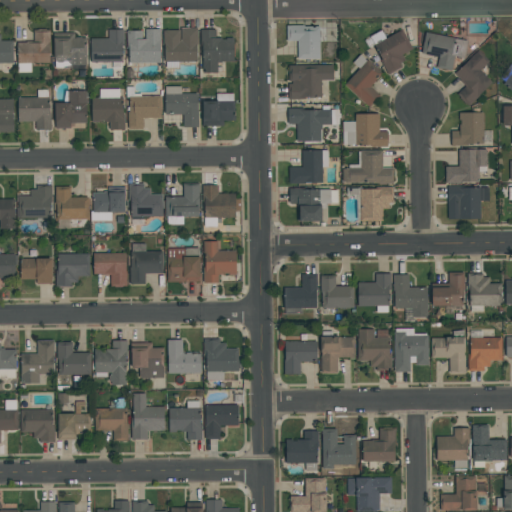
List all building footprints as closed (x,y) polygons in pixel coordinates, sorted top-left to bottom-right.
[(297,59),(320,59),(319,26),(285,26),(286,41),(297,41),(297,59)] [(127,63),(159,64),(160,29),(144,29),(144,31),(128,31),(127,63)] [(197,30),(164,29),(163,61),(196,62),(197,30)] [(91,38),(90,62),(122,63),(122,30),(108,30),(108,39),(91,38)] [(202,73),(217,73),(217,62),(233,62),(233,39),(215,39),(215,30),(201,30),(202,73)] [(406,63),(401,55),(412,50),(402,30),(373,44),(386,72),(406,63)] [(49,63),(50,32),(33,32),(33,43),(18,43),(17,72),(30,72),(30,63),(49,63)] [(451,71),(454,56),(464,58),(467,40),(425,32),(421,54),(439,57),(436,68),(451,71)] [(13,41),(1,41),(0,33),(0,63),(14,63),(13,41)] [(85,68),(86,37),(54,36),(53,67),(85,68)] [(492,82),(480,71),(489,61),(477,51),(454,75),(466,86),(456,95),(469,107),(492,82)] [(379,95),(369,86),(380,73),(360,54),(352,63),(359,69),(344,85),(368,107),(379,95)] [(289,99),(321,99),(320,80),(333,80),(332,65),(288,66),(289,99)] [(511,70),(502,87),(511,93),(511,70)] [(165,115),(182,114),(183,128),(198,127),(197,94),(181,94),(181,86),(164,87),(165,115)] [(99,89),(99,98),(91,98),(91,122),(109,122),(109,130),(122,130),(122,90),(99,89)] [(17,97),(18,122),(35,122),(35,130),(50,130),(49,90),(36,90),(36,97),(17,97)] [(55,128),(71,128),(71,123),(87,123),(86,91),(67,92),(67,103),(54,103),(55,128)] [(223,126),(223,121),(232,121),(233,94),(222,94),(222,103),(203,103),(202,126),(223,126)] [(160,97),(128,97),(128,129),(143,129),(143,119),(161,118),(160,97)] [(13,99),(0,99),(0,132),(13,132),(13,99)] [(502,126),(511,126),(511,146),(511,145),(511,106),(502,107),(502,126)] [(320,125),(331,125),(330,110),(287,110),(288,124),(296,124),(296,142),(320,142),(320,125)] [(458,113),(459,131),(450,131),(451,145),(483,145),(482,112),(458,113)] [(378,114),(354,114),(354,122),(342,122),(342,146),(387,146),(387,131),(379,132),(378,114)] [(486,149),(457,150),(458,167),(445,167),(445,183),(478,183),(478,166),(486,166),(486,149)] [(327,150),(301,151),(302,167),(288,168),(288,184),(322,183),(321,167),(328,167),(327,150)] [(382,169),(382,151),(360,150),(360,166),(343,166),(343,183),(393,184),(393,169),(382,169)] [(235,217),(235,194),(217,194),(217,185),(203,186),(203,218),(235,217)] [(129,187),(129,217),(162,217),(162,194),(150,195),(149,186),(129,187)] [(166,197),(165,224),(182,225),(183,217),(198,217),(199,186),(183,186),(182,197),(166,197)] [(88,219),(88,197),(70,197),(70,187),(55,187),(55,219),(88,219)] [(488,187),(447,188),(447,219),(480,219),(479,202),(488,202),(488,187)] [(359,222),(382,221),(382,209),(391,209),(390,188),(358,189),(359,222)] [(50,218),(51,189),(18,189),(18,218),(50,218)] [(92,221),(111,221),(111,212),(124,213),(125,191),(92,190),(92,221)] [(14,199),(0,199),(0,229),(14,229),(14,199)] [(204,283),(218,283),(218,275),(236,274),(235,251),(217,251),(217,241),(203,242),(204,283)] [(163,252),(145,252),(145,244),(130,244),(130,285),(145,285),(145,274),(162,274),(163,252)] [(167,282),(199,283),(199,258),(184,257),(185,249),(167,248),(167,282)] [(125,253),(93,254),(93,274),(110,274),(110,287),(126,287),(125,253)] [(0,276),(14,277),(14,255),(0,254),(0,276)] [(56,285),(77,286),(77,276),(89,277),(89,254),(56,254),(56,285)] [(21,259),(21,279),(35,279),(35,284),(52,284),(51,259),(21,259)] [(463,307),(464,272),(447,272),(447,284),(431,283),(431,306),(463,307)] [(357,283),(357,307),(376,306),(376,312),(389,312),(389,274),(375,274),(375,283),(357,283)] [(501,284),(489,284),(489,275),(468,274),(467,306),(501,306),(501,284)] [(316,275),(301,275),(301,288),(284,288),(283,308),(316,309),(316,275)] [(426,287),(408,288),(408,275),(393,275),(393,309),(406,308),(407,318),(427,318),(426,287)] [(353,287),(335,287),(335,276),(320,276),(320,309),(353,308),(353,287)] [(390,339),(373,338),(373,330),(358,329),(357,361),(369,361),(369,369),(389,369),(390,339)] [(427,335),(413,335),(413,329),(393,329),(394,372),(410,372),(409,366),(428,365),(427,335)] [(354,338),(321,337),(320,371),(336,372),(337,358),(354,359),(354,338)] [(430,338),(431,358),(448,358),(448,372),(465,371),(464,337),(430,338)] [(502,338),(469,338),(468,369),(489,369),(490,361),(501,361),(502,338)] [(53,340),(37,340),(36,354),(21,354),(20,384),(39,384),(39,375),(52,375),(53,340)] [(126,386),(125,340),(111,341),(111,349),(93,350),(94,373),(109,373),(109,386),(126,386)] [(182,340),(167,340),(167,374),(200,373),(200,353),(182,353),(182,340)] [(237,349),(225,349),(225,340),(203,341),(205,378),(223,377),(223,372),(238,371),(237,349)] [(89,353),(72,353),(71,342),(57,343),(57,375),(90,375),(89,353)] [(284,342),(284,375),(299,375),(299,362),(316,362),(316,342),(284,342)] [(163,348),(151,348),(151,343),(130,343),(131,368),(139,368),(139,378),(163,378),(163,348)] [(0,377),(15,378),(16,348),(0,347),(0,377)] [(163,407),(145,407),(145,394),(131,394),(132,440),(147,439),(146,432),(164,431),(163,407)] [(0,430),(17,431),(17,401),(5,401),(4,410),(0,409),(0,430)] [(200,440),(199,401),(186,401),(186,408),(168,409),(168,432),(186,432),(186,440),(200,440)] [(220,439),(220,426),(238,426),(238,405),(204,406),(204,439),(220,439)] [(126,408),(94,409),(94,432),(112,431),(112,440),(127,440),(126,408)] [(20,432),(32,432),(32,440),(53,441),(53,410),(20,410),(20,432)] [(75,440),(75,434),(87,435),(88,414),(58,414),(57,439),(75,440)] [(472,461),(505,461),(505,440),(488,440),(487,426),(471,426),(472,461)] [(436,436),(436,461),(468,460),(467,428),(452,429),(453,436),(436,436)] [(355,466),(354,436),(338,436),(338,429),(321,429),(322,467),(355,466)] [(395,461),(394,430),(378,430),(379,441),(362,441),(362,462),(395,461)] [(317,432),(303,431),(302,440),(285,440),(285,463),(316,463),(317,432)] [(511,510),(511,475),(503,476),(503,510),(511,510)] [(391,477),(346,478),(347,496),(355,496),(355,511),(358,511),(379,511),(379,494),(391,494),(391,477)] [(476,477),(455,477),(454,495),(441,495),(441,510),(475,510),(476,477)] [(290,511),(325,511),(325,478),(304,479),(304,496),(290,497),(290,511)] [(238,511),(238,508),(221,509),(221,500),(206,500),(206,511),(238,511)] [(95,511),(127,511),(128,501),(113,501),(113,510),(96,510),(95,511)] [(53,511),(54,502),(39,502),(39,510),(22,510),(21,511),(53,511)] [(170,508),(169,511),(201,511),(201,502),(186,502),(186,508),(170,508)] [(165,511),(153,511),(153,503),(132,504),(132,511),(165,511)]
